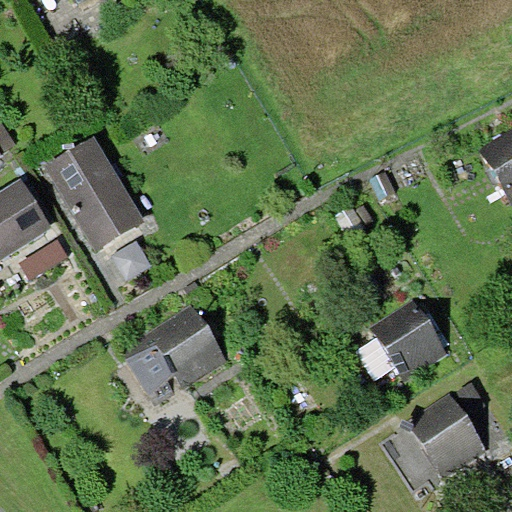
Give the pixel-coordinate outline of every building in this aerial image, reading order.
[(511,186),(511,133),(489,148),(511,186)] [(85,237),(123,214),(87,154),(49,176),(85,237)] [(0,205),(0,258),(39,234),(16,196),(0,205)] [(413,377),(441,359),(408,307),(380,325),(413,377)] [(176,392),(218,365),(187,314),(144,340),(176,392)] [(441,478),(478,454),(445,403),(409,427),(441,478)]
